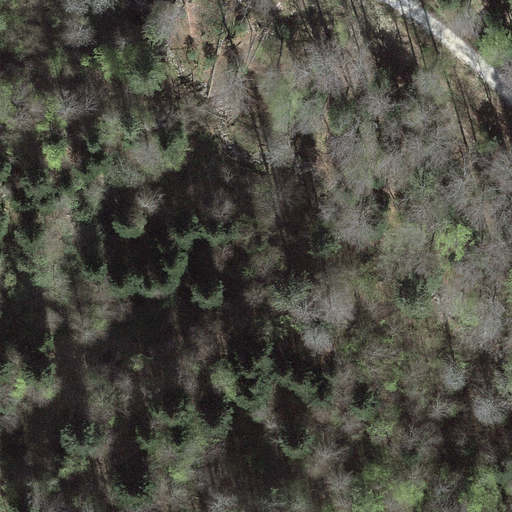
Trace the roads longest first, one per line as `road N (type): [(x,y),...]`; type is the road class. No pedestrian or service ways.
road 1 (track): [(360,0),(423,65),(511,180)]
road 2 (track): [(405,0),(511,97)]
